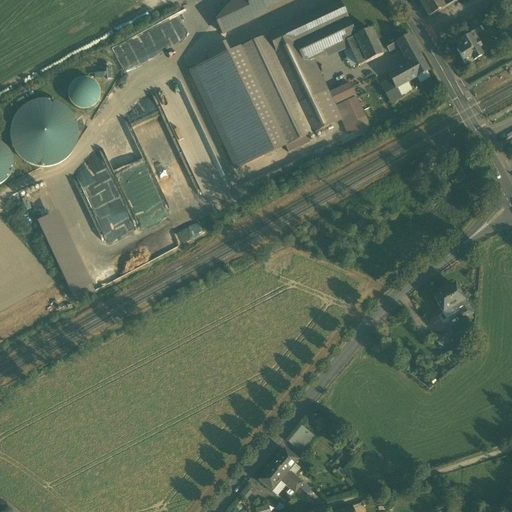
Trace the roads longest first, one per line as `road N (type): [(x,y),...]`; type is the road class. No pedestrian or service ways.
road 1 (residential): [(211,511),(384,307),(511,199)]
road 2 (residential): [(313,511),(511,448)]
road 3 (secondary): [(511,197),(452,89)]
